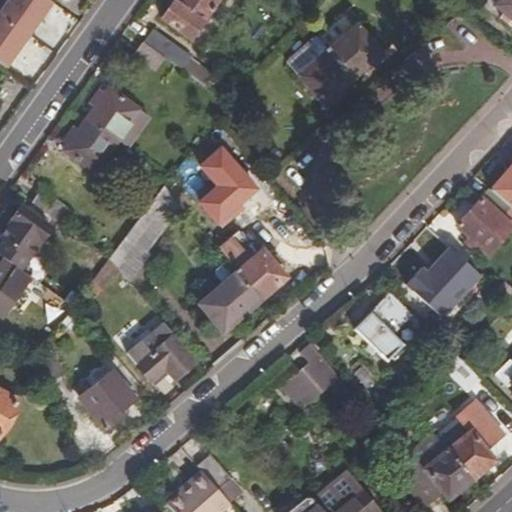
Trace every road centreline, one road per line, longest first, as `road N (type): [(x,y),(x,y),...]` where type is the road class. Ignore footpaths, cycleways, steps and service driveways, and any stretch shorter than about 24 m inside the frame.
road 1 (residential): [(0,504),(76,497),(131,462),(367,264),(511,97)]
road 2 (residential): [(0,163),(118,0)]
